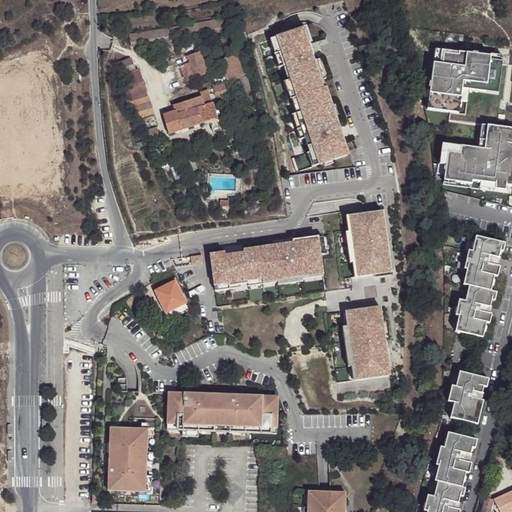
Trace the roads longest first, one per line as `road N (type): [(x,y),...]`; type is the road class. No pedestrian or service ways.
road 1 (unclassified): [(72,511),(84,330),(137,275),(138,262),(128,254)]
road 2 (unclassified): [(92,0),(100,143),(128,254)]
road 3 (unclassified): [(30,363),(29,510)]
